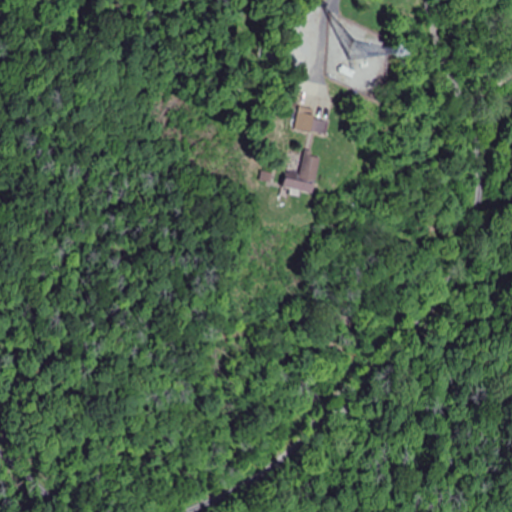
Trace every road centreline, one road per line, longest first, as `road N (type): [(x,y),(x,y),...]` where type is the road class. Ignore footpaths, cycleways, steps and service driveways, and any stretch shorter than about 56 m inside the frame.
road 1 (residential): [(390,344),(459,247),(479,175),(477,150),(431,41),(423,0),(317,64)]
road 2 (residential): [(0,480),(44,497),(213,475),(332,398),(390,344)]
